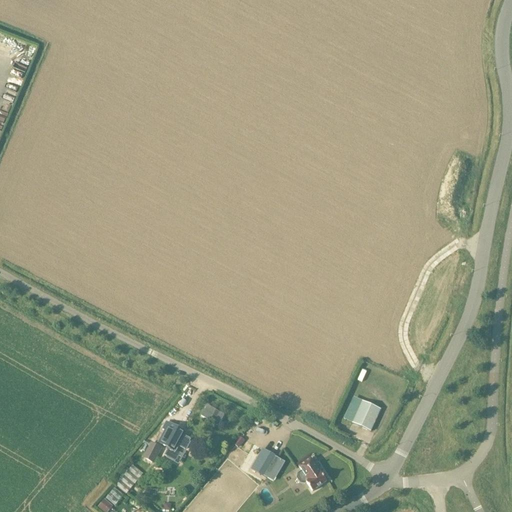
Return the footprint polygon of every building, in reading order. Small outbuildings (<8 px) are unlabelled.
[(352,424),(370,432),(380,410),(362,402),(352,424)] [(185,433),(166,423),(163,430),(165,431),(159,443),(163,446),(168,449),(163,458),(170,462),(178,446),(183,448),(188,440),(183,437),(185,433)] [(142,459),(154,465),(162,449),(151,443),(142,459)] [(252,469),(267,478),(278,460),(263,451),(252,469)] [(326,483),(311,459),(298,467),(301,472),(297,474),(296,478),(300,484),(303,485),(305,483),(311,493),(326,483)] [(127,494),(144,474),(133,465),(117,486),(127,494)] [(104,511),(110,511),(124,495),(115,487),(99,507),(104,511)]
